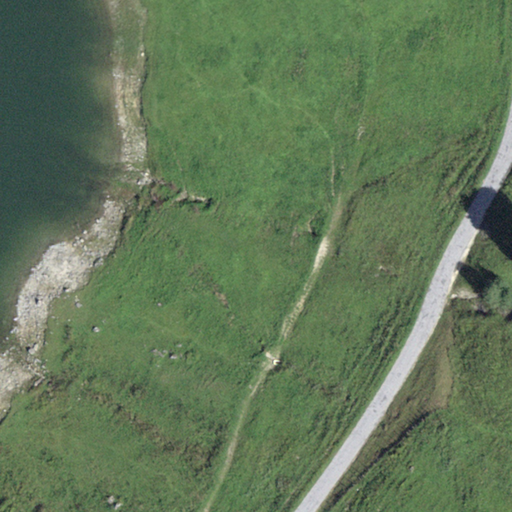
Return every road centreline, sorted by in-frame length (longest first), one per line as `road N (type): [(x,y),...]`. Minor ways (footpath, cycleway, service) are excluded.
road 1 (track): [(205,511),(347,197),(370,109)]
road 2 (unclassified): [(304,511),(420,342),(511,143)]
